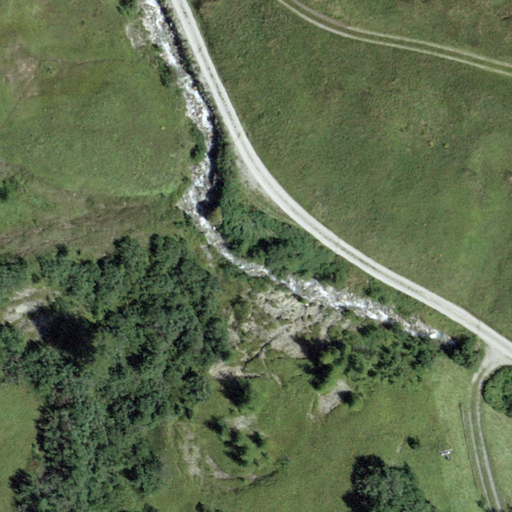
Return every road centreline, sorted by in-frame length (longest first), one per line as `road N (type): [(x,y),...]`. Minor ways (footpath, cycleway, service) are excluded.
road 1 (track): [(511,352),(296,216),(240,144),(175,0)]
road 2 (track): [(277,0),(323,34),(511,64)]
road 3 (track): [(499,344),(474,390),(479,490),(492,511)]
